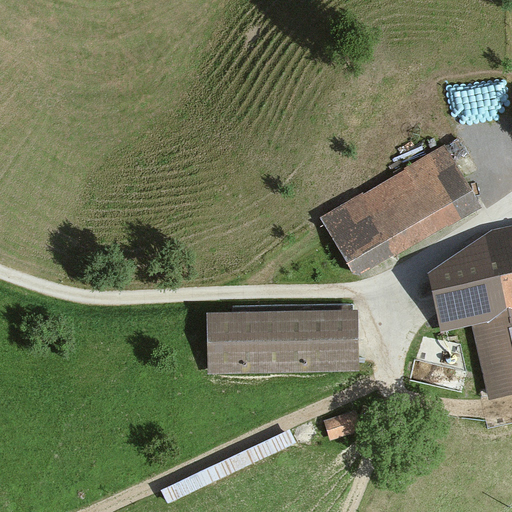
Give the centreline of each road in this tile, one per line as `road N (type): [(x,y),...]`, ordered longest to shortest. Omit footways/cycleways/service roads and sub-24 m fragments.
road 1 (track): [(0,273),(96,299),(341,297),(401,274),(511,207)]
road 2 (track): [(401,274),(388,384),(110,511)]
road 3 (track): [(348,511),(388,384)]
